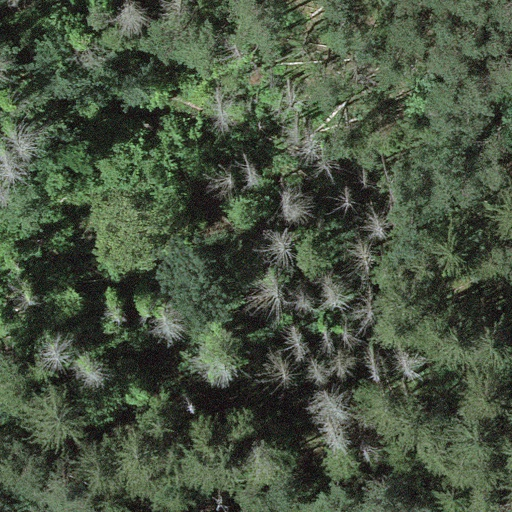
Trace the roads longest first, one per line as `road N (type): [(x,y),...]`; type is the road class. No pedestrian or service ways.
road 1 (track): [(37,64),(85,179),(146,234),(213,271),(308,280),(511,328)]
road 2 (track): [(0,0),(37,64),(78,80),(109,73),(143,45),(150,0)]
